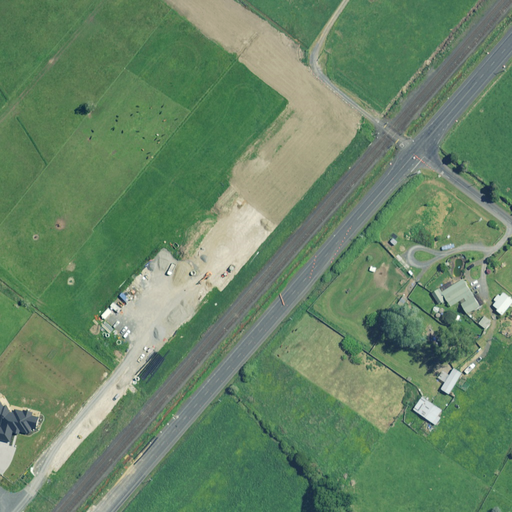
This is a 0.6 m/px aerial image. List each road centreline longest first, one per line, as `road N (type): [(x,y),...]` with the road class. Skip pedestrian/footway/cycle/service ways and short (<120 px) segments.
road 1 (secondary): [(103,511),(416,150)]
road 2 (secondary): [(416,150),(511,40)]
road 3 (unclassified): [(315,65),(325,84),(416,150)]
road 4 (unclassified): [(511,224),(416,150)]
